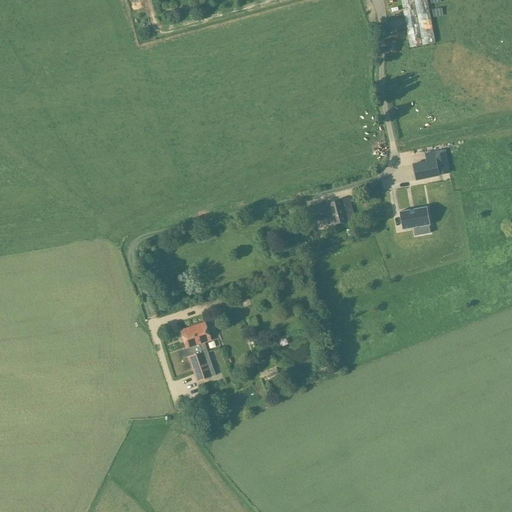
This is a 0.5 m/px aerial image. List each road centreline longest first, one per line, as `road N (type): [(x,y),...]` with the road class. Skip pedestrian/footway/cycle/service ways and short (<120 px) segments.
road 1 (track): [(0,139),(131,246),(182,420),(246,511)]
road 2 (unclassified): [(375,0),(383,18),(375,84),(396,157),(388,173),(306,197)]
road 3 (track): [(306,197),(139,237),(131,246)]
road 4 (track): [(283,0),(169,30),(157,27),(148,0)]
